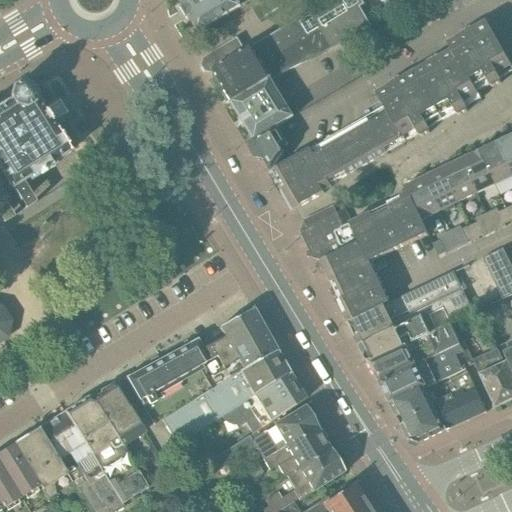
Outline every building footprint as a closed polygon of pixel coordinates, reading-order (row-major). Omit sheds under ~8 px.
[(179,0),(199,32),(201,31),(201,30),(216,21),(218,20),(218,19),(227,14),(229,13),(239,7),(241,6),(241,5),(249,0),(179,0)] [(271,0),(260,6),(255,9),(261,21),(287,6),(283,0),(271,0)] [(352,17),(361,12),(358,7),(308,37),(298,21),(253,48),(252,48),(245,52),(237,39),(209,56),(204,60),(203,66),(206,71),(212,73),(213,72),(232,104),(271,80),(272,81),(287,72),(311,59),(332,49),(362,33),(352,17)] [(511,66),(487,22),(447,44),(451,51),(475,87),(487,80),(491,87),(494,88),(501,84),(501,81),(498,75),(511,66)] [(451,51),(415,72),(440,117),(454,109),(457,115),(460,116),(467,112),(468,109),(464,103),(479,95),(475,87),(451,51)] [(427,124),(440,117),(415,72),(376,94),(384,108),(401,139),(404,144),(406,142),(404,137),(416,130),(420,137),(422,138),(429,134),(430,131),(427,124)] [(31,81),(22,79),(21,84),(11,89),(9,99),(10,100),(0,106),(0,193),(11,187),(20,200),(29,195),(21,182),(28,178),(30,182),(55,166),(53,163),(71,152),(30,86),(31,81)] [(232,104),(254,139),(276,127),(293,117),(272,81),(271,80),(232,104)] [(384,148),(401,139),(384,108),(284,164),(280,178),(277,180),(285,193),(283,199),(289,209),(294,210),(324,193),(323,192),(332,187),(331,185),(387,153),(384,148)] [(254,139),(253,140),(251,149),(256,157),(265,160),(272,172),(284,156),(283,156),(280,151),(286,147),(287,144),(276,127),(254,139)] [(511,136),(498,143),(511,170),(511,136)] [(511,170),(498,143),(480,151),(496,185),(511,177),(511,170)] [(480,151),(462,160),(478,194),(496,185),(480,151)] [(443,169),(459,203),(478,194),(462,160),(443,169)] [(443,169),(425,178),(441,211),(459,203),(443,169)] [(425,178),(404,188),(407,194),(409,193),(422,221),(441,211),(425,178)] [(383,208),(351,223),(370,263),(428,235),(422,221),(409,193),(407,194),(387,203),(389,208),(384,210),(383,208)] [(511,206),(499,212),(505,225),(511,221),(511,206)] [(349,326),(390,306),(370,263),(351,223),(345,210),(334,207),(304,221),(300,232),(313,259),(321,262),(339,300),(337,301),(349,326)] [(468,242),(483,235),(477,223),(462,230),(468,242)] [(440,241),(433,244),(438,256),(446,253),(440,241)] [(511,296),(511,268),(503,250),(483,261),(503,301),(511,296)] [(390,306),(349,326),(359,346),(381,335),(382,338),(430,316),(444,309),(451,323),(473,313),(455,275),(454,272),(389,303),(390,306)] [(2,307),(0,306),(0,342),(7,338),(11,321),(2,307)] [(154,426),(240,373),(276,351),(252,309),(219,328),(225,337),(203,350),(197,339),(125,378),(139,402),(154,426)] [(427,336),(438,330),(430,316),(382,338),(381,335),(359,346),(367,364),(369,363),(406,346),(427,336)] [(369,363),(380,383),(459,346),(460,345),(450,324),(438,330),(427,336),(406,346),(369,363)] [(511,344),(502,349),(508,362),(511,370),(511,344)] [(459,346),(380,383),(390,404),(427,385),(428,388),(463,371),(456,356),(463,353),(459,346)] [(511,400),(511,370),(508,362),(504,364),(497,349),(473,361),(495,409),(511,400)] [(283,379),(289,375),(277,353),(268,357),(240,373),(241,375),(164,422),(178,444),(259,394),(283,379)] [(283,379),(259,394),(262,398),(239,412),(247,425),(252,434),(271,422),(305,400),(289,375),(283,379)] [(427,395),(425,390),(428,388),(427,385),(390,404),(410,441),(418,444),(486,413),(478,395),(469,375),(457,380),(446,385),(451,395),(436,402),(432,393),(427,395)] [(128,408),(113,384),(100,392),(101,395),(92,400),(118,443),(120,447),(144,432),(128,407),(128,408)] [(96,463),(124,509),(150,493),(120,447),(118,443),(92,400),(87,398),(64,413),(96,463)] [(256,449),(264,462),(317,429),(303,407),(273,425),(263,433),(251,440),(249,437),(224,453),(229,462),(246,451),(248,454),(256,449)] [(67,474),(68,475),(90,511),(119,511),(124,509),(96,463),(64,413),(38,429),(55,454),(67,474)] [(54,483),(55,482),(51,477),(61,471),(64,476),(67,474),(55,454),(38,429),(13,445),(27,467),(39,487),(47,500),(56,495),(54,483)] [(287,478),(330,451),(317,429),(264,462),(269,472),(277,467),(283,476),(285,475),(287,478)] [(4,509),(39,487),(27,467),(13,445),(0,452),(0,506),(2,510),(4,509)] [(343,473),(330,451),(287,478),(295,490),(292,492),(299,502),(343,473)] [(377,511),(358,482),(327,502),(325,499),(304,511),(300,511),(294,502),(277,511),(377,511)]
